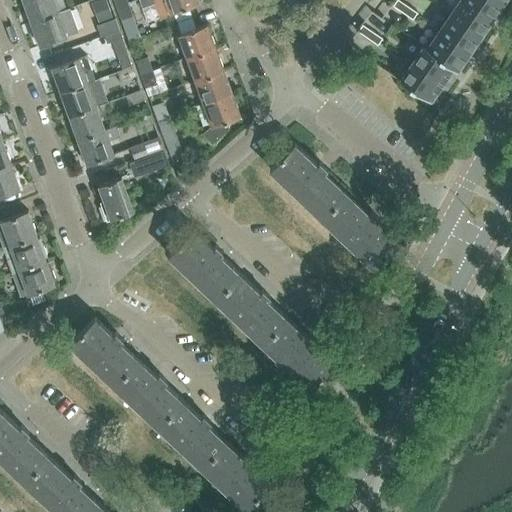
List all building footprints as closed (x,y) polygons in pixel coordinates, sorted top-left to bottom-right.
[(23,0),(31,21),(57,12),(67,8),(63,0),(23,0)] [(197,0),(154,0),(160,16),(199,3),(197,0)] [(399,0),(394,0),(391,4),(401,11),(406,4),(399,0)] [(458,0),(449,14),(481,36),(493,19),(464,0),(458,0)] [(464,0),(493,19),(504,2),(500,0),(464,0)] [(116,7),(121,20),(133,15),(128,2),(116,7)] [(417,12),(408,6),(403,12),(413,19),(417,12)] [(57,12),(31,21),(40,46),(66,37),(77,32),(69,8),(67,8),(57,12)] [(470,53),(481,36),(449,14),(438,31),(470,53)] [(101,24),(105,34),(119,29),(116,19),(101,24)] [(179,34),(188,57),(215,47),(206,24),(179,34)] [(373,31),(363,24),(358,31),(368,38),(373,31)] [(119,29),(105,34),(109,45),(123,40),(119,29)] [(383,38),(373,31),(368,38),(378,44),(383,38)] [(458,70),(470,53),(438,31),(427,47),(424,44),(423,46),(458,70)] [(457,71),(458,70),(423,46),(411,63),(443,85),(454,68),(457,71)] [(188,57),(196,80),(223,70),(215,47),(188,57)] [(52,67),(61,92),(95,79),(87,55),(52,67)] [(135,61),(140,74),(153,70),(148,56),(135,61)] [(399,80),(421,95),(431,102),(443,85),(411,63),(400,80),(399,80)] [(117,72),(121,82),(136,76),(133,66),(117,72)] [(140,74),(145,88),(158,84),(153,70),(140,74)] [(196,80),(204,102),(231,93),(223,70),(196,80)] [(61,92),(70,116),(96,107),(107,103),(98,78),(95,79),(61,92)] [(141,90),(125,95),(129,106),(145,100),(141,90)] [(231,93),(204,102),(212,125),(203,133),(212,142),(228,128),(226,121),(240,116),(231,93)] [(152,106),(157,120),(169,115),(164,102),(152,106)] [(70,116),(79,140),(105,130),(96,107),(70,116)] [(150,114),(134,120),(138,130),(154,125),(150,114)] [(169,115),(157,120),(170,157),(183,152),(169,115)] [(105,130),(79,140),(87,164),(113,154),(109,142),(120,138),(116,126),(105,130)] [(159,139),(133,148),(137,160),(163,150),(159,139)] [(2,140),(0,140),(0,167),(10,164),(2,140)] [(327,170),(319,162),(317,164),(294,143),(269,169),(322,219),(347,192),(325,173),(327,170)] [(168,165),(163,150),(137,160),(129,162),(134,177),(168,165)] [(10,164),(0,167),(0,195),(19,188),(10,164)] [(135,211),(122,177),(98,185),(104,201),(101,202),(108,221),(135,211)] [(347,192),(322,219),(374,269),(399,242),(378,222),(380,220),(372,212),(369,214),(347,192)] [(35,231),(28,211),(0,220),(0,238),(2,244),(35,231)] [(193,228),(168,254),(215,299),(240,273),(221,255),(223,253),(215,245),(213,247),(193,228)] [(47,255),(44,246),(41,246),(38,239),(35,231),(2,244),(8,259),(12,271),(46,259),(45,256),(47,255)] [(46,259),(18,269),(12,271),(21,296),(54,284),(53,281),(56,280),(53,270),(50,271),(46,259)] [(259,292),(240,273),(215,299),(262,344),(287,318),(268,299),(270,297),(261,289),(259,292)] [(94,317),(70,344),(114,385),(138,359),(121,342),(123,340),(114,332),(113,335),(94,317)] [(287,318),(262,344),(310,389),(335,363),(315,344),(317,342),(309,334),(307,336),(287,318)] [(138,359),(114,385),(157,426),(182,400),(164,383),(166,381),(158,373),(156,375),(138,359)] [(182,400),(157,426),(201,467),(226,441),(208,424),(210,422),(202,415),(200,417),(182,400)] [(0,408),(0,458),(25,481),(49,455),(27,434),(29,432),(21,425),(19,427),(0,408)] [(226,441),(201,467),(246,509),(270,483),(252,466),(254,464),(246,456),(244,458),(226,441)] [(49,455),(25,481),(57,511),(93,511),(101,504),(80,483),(82,481),(74,474),(72,476),(49,455)]
